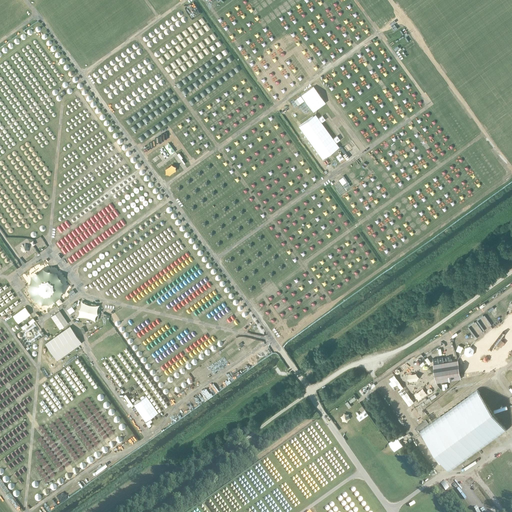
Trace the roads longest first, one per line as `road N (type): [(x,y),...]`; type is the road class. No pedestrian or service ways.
road 1 (track): [(155,511),(309,392),(418,339),(511,272)]
road 2 (track): [(88,511),(291,367)]
road 3 (track): [(445,473),(374,378),(372,358)]
